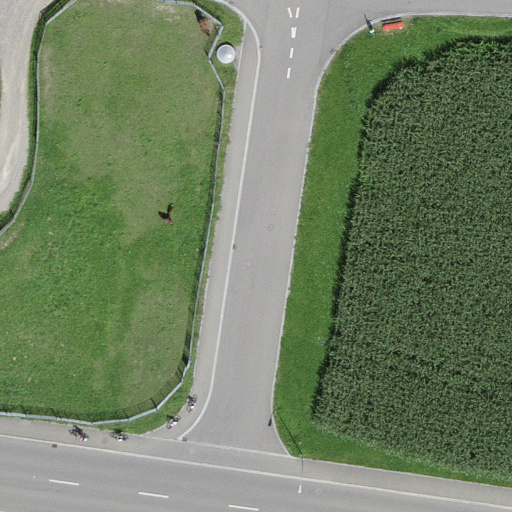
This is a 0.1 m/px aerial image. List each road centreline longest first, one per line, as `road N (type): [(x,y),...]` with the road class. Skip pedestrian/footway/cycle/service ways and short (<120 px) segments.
road 1 (residential): [(226,506),(301,0)]
road 2 (secondary): [(226,506),(0,474)]
